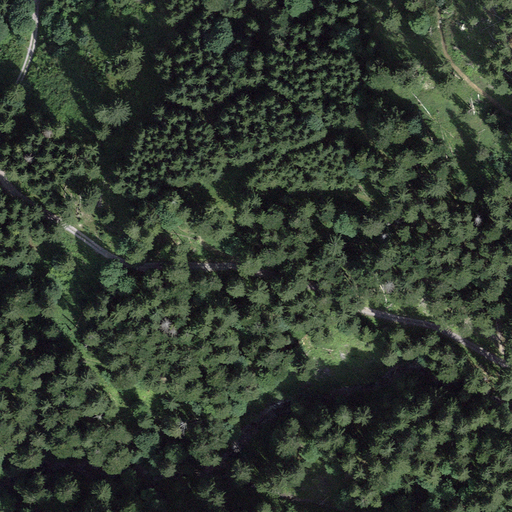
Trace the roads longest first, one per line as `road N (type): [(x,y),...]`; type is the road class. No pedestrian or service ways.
road 1 (track): [(0,167),(29,204),(106,253),(138,265),(246,266),(295,278),(367,311),(423,321),(511,366)]
road 2 (track): [(36,0),(0,126)]
